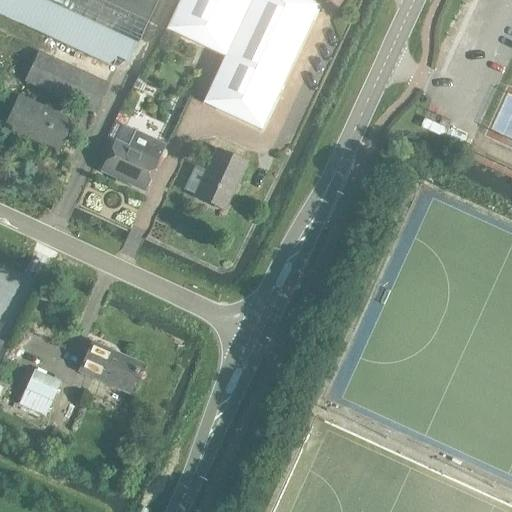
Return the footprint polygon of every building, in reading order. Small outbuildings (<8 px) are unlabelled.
[(0,0),(0,13),(124,71),(156,0),(0,0)] [(315,15),(311,3),(303,0),(178,0),(164,31),(223,58),(201,104),(260,132),(315,15)] [(25,81),(93,113),(106,86),(38,54),(25,81)] [(3,128),(55,152),(69,124),(16,99),(3,128)] [(142,192),(155,163),(162,148),(133,134),(126,149),(114,143),(100,172),(142,192)] [(195,198),(222,211),(244,163),(216,151),(195,198)] [(77,373),(127,394),(139,367),(89,345),(77,373)] [(33,371),(24,391),(50,403),(59,383),(33,371)]
